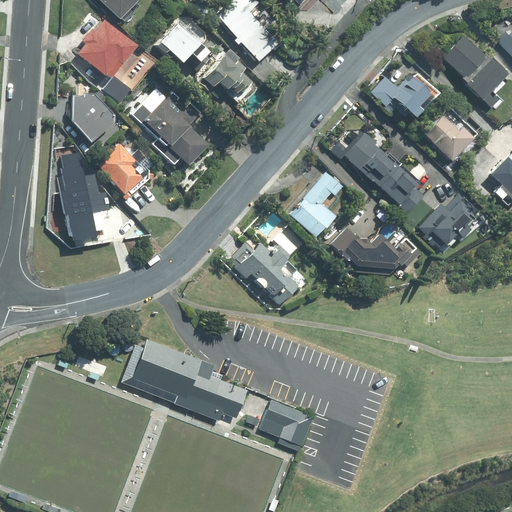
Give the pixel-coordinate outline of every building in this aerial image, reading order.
[(91,0),(114,24),(138,0),(91,0)] [(223,0),(210,11),(254,61),(272,45),(246,14),(257,4),(253,0),(223,0)] [(287,0),(297,9),(306,0),(287,0)] [(131,48),(96,22),(65,62),(118,102),(129,88),(110,74),(131,48)] [(175,24),(157,43),(214,96),(220,89),(240,108),(260,87),(223,52),(205,71),(186,53),(196,43),(175,24)] [(511,31),(501,43),(511,53),(511,31)] [(504,76),(460,33),(433,60),(477,103),(504,76)] [(383,74),(366,88),(388,114),(395,107),(410,124),(440,99),(415,70),(394,87),(383,74)] [(157,84),(127,115),(183,169),(199,152),(179,133),(193,119),(157,84)] [(113,122),(88,91),(70,97),(67,124),(85,145),(113,122)] [(448,103),(416,132),(444,162),(476,133),(448,103)] [(417,185),(362,131),(337,156),(392,210),(417,185)] [(124,137),(97,157),(126,195),(152,175),(124,137)] [(511,200),(511,145),(483,173),(510,202),(511,200)] [(85,160),(59,179),(98,229),(124,210),(85,160)] [(341,187),(323,171),(285,215),(313,239),(332,217),(322,208),(341,187)] [(481,217),(458,193),(441,209),(438,206),(414,228),(441,256),(481,217)] [(367,251),(342,225),(321,245),(351,276),(364,264),(383,284),(417,251),(393,226),(367,251)] [(262,237),(238,259),(277,301),(301,279),(262,237)] [(146,339),(132,378),(177,395),(174,403),(219,420),(221,412),(236,417),(246,389),(245,389),(216,378),(210,376),(214,364),(148,340),(146,339)] [(294,408),(270,399),(259,428),(302,445),(314,416),(294,408)]
